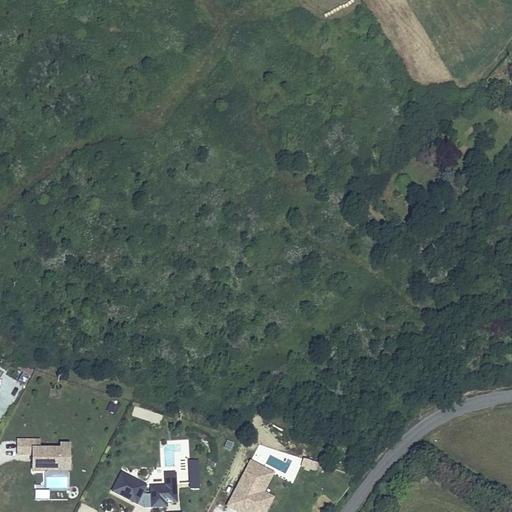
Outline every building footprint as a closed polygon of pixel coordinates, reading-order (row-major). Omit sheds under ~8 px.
[(25,385),(29,376),(21,373),(17,381),(25,385)] [(116,414),(119,406),(109,402),(106,411),(116,414)] [(132,415),(160,424),(163,415),(135,406),(132,415)] [(15,441),(15,456),(28,456),(30,456),(30,462),(30,472),(42,472),(42,467),(59,467),(59,459),(67,460),(67,446),(58,446),(58,450),(37,450),(37,441),(15,441)] [(42,472),(67,473),(67,460),(59,459),(59,467),(42,467),(42,472)] [(325,473),(328,466),(313,461),(311,468),(325,473)] [(248,462),(225,507),(233,511),(236,508),(242,511),(241,511),(263,511),(271,498),(252,489),(262,470),(248,462)] [(262,470),(252,489),(261,493),(271,474),(262,470)] [(110,492),(134,505),(136,501),(142,505),(149,504),(149,508),(164,508),(164,504),(174,503),(174,484),(164,485),(164,487),(149,488),(149,495),(144,495),(140,494),(144,487),(119,474),(110,492)] [(163,475),(164,485),(174,484),(173,475),(163,475)]
